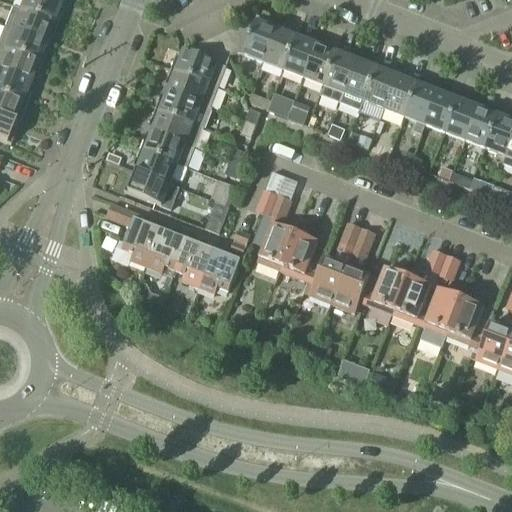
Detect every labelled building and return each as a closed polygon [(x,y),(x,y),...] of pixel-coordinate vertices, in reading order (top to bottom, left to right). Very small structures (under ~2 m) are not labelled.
[(57,0),(24,0),(20,13),(57,27),(62,16),(63,13),(59,11),(61,4),(56,3),(57,0)] [(57,27),(20,13),(12,10),(4,30),(45,46),(47,40),(52,42),(57,27)] [(250,24),(234,32),(222,37),(232,59),(237,57),(263,67),(276,34),(271,32),(272,27),(257,21),(255,26),(250,24)] [(45,46),(4,30),(0,41),(0,51),(42,68),(47,53),(43,51),(45,46)] [(282,36),(276,34),(263,67),(283,75),(287,65),(298,37),(287,33),(283,31),(282,36)] [(227,61),(232,59),(222,37),(212,42),(222,63),(227,61)] [(304,83),(316,49),(311,47),(313,43),(298,37),(287,65),(283,75),(287,76),(304,83)] [(212,42),(201,47),(190,52),(189,56),(184,55),(181,61),(177,59),(171,74),(218,93),(229,64),(227,61),(222,63),(212,42)] [(324,90),(338,53),(324,47),(322,52),(316,49),(304,83),(324,90)] [(0,74),(29,86),(31,81),(36,82),(42,68),(0,51),(0,74)] [(340,108),(344,98),(357,65),(351,63),(353,59),(338,53),(324,90),(320,100),(340,108)] [(357,65),(344,98),(364,106),(379,69),(364,63),(362,67),(357,65)] [(379,69),(364,106),(385,114),(398,81),(392,79),(394,74),(379,69)] [(29,86),(0,74),(0,97),(26,108),(32,93),(27,91),(29,86)] [(168,96),(210,113),(218,93),(171,74),(166,89),(170,90),(168,96)] [(398,81),(385,114),(405,122),(419,84),(405,79),(403,83),(398,81)] [(421,139),(425,130),(438,97),(432,94),(434,90),(419,84),(405,122),(416,126),(412,136),(421,139)] [(438,97),(425,130),(445,138),(460,100),(445,94),(443,99),(438,97)] [(156,114),(203,133),(204,133),(212,113),(210,113),(168,96),(166,101),(161,100),(156,114)] [(0,120),(14,126),(16,121),(20,123),(26,108),(0,97),(0,120)] [(252,97),(249,104),(251,109),(263,114),(268,116),(270,108),(252,97)] [(272,106),(268,116),(269,116),(279,120),(287,123),(288,124),(295,106),(274,98),(272,106)] [(460,100),(445,138),(465,145),(478,112),(473,110),(474,106),(460,100)] [(485,153),(500,116),(485,110),(484,114),(478,112),(465,145),(485,153)] [(152,136),(195,153),(203,133),(156,114),(150,129),(154,131),(152,136)] [(305,118),(294,114),(290,123),(301,127),(305,118)] [(261,119),(250,115),(245,126),(256,131),(261,119)] [(511,120),(500,116),(485,153),(506,161),(511,144),(511,120)] [(0,145),(10,149),(16,133),(12,132),(14,126),(0,120),(0,145)] [(240,140),(251,144),(256,131),(245,126),(240,140)] [(341,131),(333,128),(328,139),(336,142),(341,131)] [(140,154),(187,173),(195,153),(152,136),(150,142),(146,140),(140,154)] [(372,144),(362,141),(360,148),(369,152),(372,144)] [(511,144),(506,161),(503,169),(511,172),(511,144)] [(383,148),(373,145),(370,154),(379,158),(383,148)] [(182,186),(187,173),(140,154),(134,169),(139,171),(137,176),(170,189),(173,182),(182,186)] [(245,158),(234,154),(230,167),(240,171),(245,160),(245,158)] [(404,156),(400,166),(409,169),(413,159),(404,156)] [(422,173),(425,165),(415,162),(412,169),(422,173)] [(224,180),(235,184),(240,171),(230,167),(224,180)] [(449,183),(452,176),(442,172),(439,180),(449,183)] [(124,196),(162,211),(170,189),(137,176),(134,182),(130,180),(124,196)] [(473,185),(461,181),(458,189),(469,194),(473,185)] [(232,191),(221,187),(214,207),(216,208),(225,211),(232,191)] [(488,201),(492,192),(480,187),(477,197),(488,201)] [(511,210),(511,206),(511,197),(494,190),(490,202),(511,210)] [(264,196),(256,216),(263,219),(270,221),(278,201),(264,196)] [(281,232),(287,216),(291,206),(290,206),(287,205),(278,201),(270,221),(263,219),(252,247),(263,251),(257,267),(280,276),(287,258),(295,238),(287,235),(281,232)] [(211,220),(220,223),(220,222),(225,211),(216,208),(211,220)] [(132,259),(130,265),(146,272),(161,234),(134,224),(136,219),(111,209),(106,222),(130,232),(121,254),(132,259)] [(348,228),(340,249),(353,254),(361,234),(348,228)] [(161,234),(146,272),(162,278),(165,271),(175,275),(187,244),(161,234)] [(360,277),(367,259),(375,239),(361,234),(353,254),(354,254),(347,271),(332,309),(355,318),(359,307),(370,280),(360,277)] [(232,253),(229,261),(214,255),(199,292),(215,299),(218,292),(229,296),(250,241),(238,236),(234,246),(232,253)] [(287,279),(307,287),(313,289),(324,262),(313,258),(318,247),(295,238),(287,258),(280,276),(287,279)] [(187,244),(175,275),(185,279),(183,286),(199,292),(214,255),(187,244)] [(430,292),(434,294),(438,281),(447,261),(433,255),(421,287),(407,282),(392,320),(415,329),(430,292)] [(447,261),(438,281),(452,287),(460,266),(447,261)] [(313,289),(309,300),(332,309),(347,271),(324,262),(313,289)] [(370,280),(359,307),(364,309),(392,320),(407,282),(384,273),(380,284),(370,280)] [(438,294),(423,332),(425,332),(420,344),(442,352),(446,341),(447,341),(461,303),(438,294)] [(150,296),(147,303),(161,308),(163,301),(150,296)] [(474,351),(479,354),(490,327),(480,323),(484,312),(461,303),(447,341),(474,351)] [(479,354),(475,365),(498,374),(511,337),(511,335),(490,327),(479,354)] [(511,337),(498,374),(511,379),(511,337)] [(358,370),(353,383),(364,388),(369,374),(358,370)] [(427,392),(422,404),(434,409),(439,397),(427,392)]
